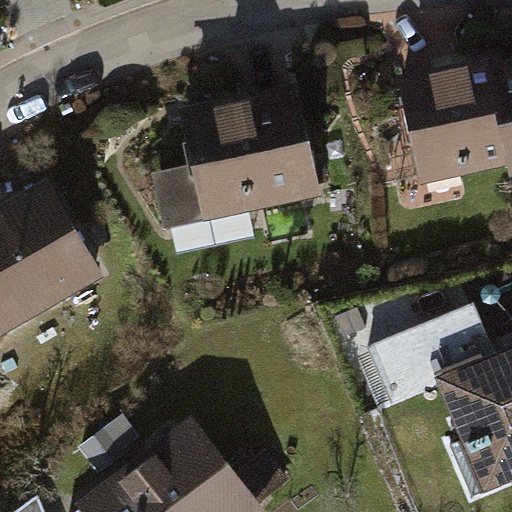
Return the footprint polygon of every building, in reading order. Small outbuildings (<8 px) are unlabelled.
[(511,174),(511,66),(508,68),(505,57),(488,60),(511,169),(511,174)] [(511,169),(488,60),(399,79),(422,187),(511,169)] [(165,232),(323,198),(299,87),(181,112),(193,168),(154,176),(165,232)] [(0,332),(3,338),(108,279),(53,181),(0,211),(0,332)] [(511,351),(497,358),(475,305),(368,349),(394,410),(439,391),(484,498),(511,486),(511,351)] [(262,511),(258,507),(291,481),(267,450),(238,472),(195,418),(78,510),(79,511),(262,511)] [(45,511),(39,497),(18,511),(45,511)]
